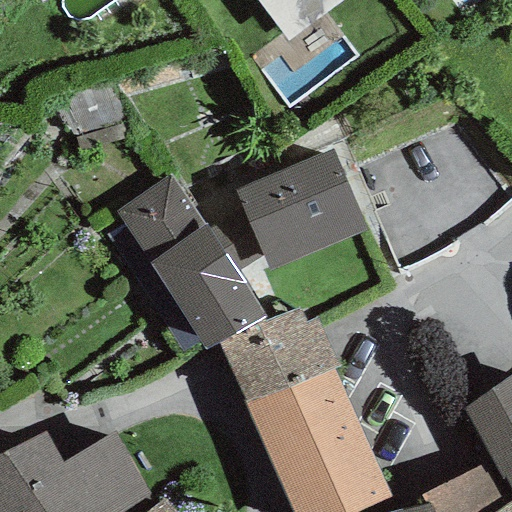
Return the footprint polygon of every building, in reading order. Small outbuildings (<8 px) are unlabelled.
[(255,0),(288,43),(346,0),(255,0)] [(331,150),(235,191),(269,270),(365,229),(331,150)] [(147,264),(205,352),(218,344),(261,316),(169,175),(115,210),(149,262),(147,264)] [(298,308),(218,344),(243,403),(332,369),(339,367),(316,316),(305,322),(298,308)] [(332,369),(243,403),(292,511),(357,511),(391,497),(332,369)] [(511,374),(463,409),(492,460),(511,493),(511,374)] [(46,432),(0,454),(0,511),(175,511),(164,499),(159,502),(114,434),(63,463),(46,432)] [(392,511),(511,511),(511,493),(492,460),(421,495),(426,505),(392,511)]
